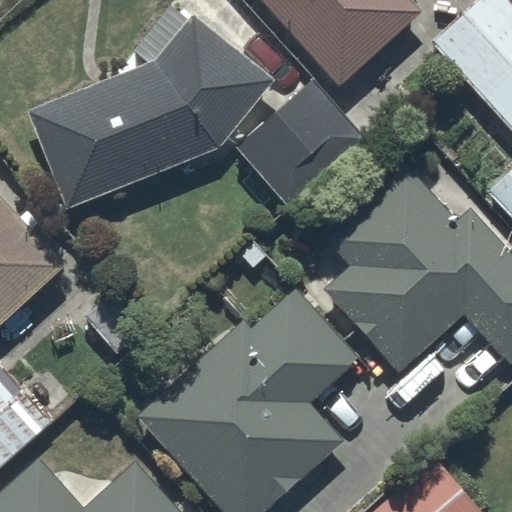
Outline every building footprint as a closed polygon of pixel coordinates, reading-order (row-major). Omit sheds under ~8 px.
[(406,0),(252,0),(337,95),(423,19),(406,0)] [(511,6),(506,0),(478,0),(427,47),(511,141),(511,6)] [(147,68),(25,116),(64,218),(214,160),(230,138),(270,91),(171,8),(131,55),(147,68)] [(313,87),(232,152),(284,217),(365,151),(313,87)] [(410,172),(325,244),(348,272),(321,295),(396,383),(466,324),(505,371),(511,365),(511,248),(504,255),(466,210),(452,222),(410,172)] [(511,174),(486,198),(511,225),(511,174)] [(0,333),(66,274),(0,200),(0,333)] [(243,326),(134,419),(213,511),(273,511),(345,452),(308,409),(360,365),(297,291),(249,333),(243,326)] [(0,365),(0,472),(53,422),(0,365)] [(84,511),(38,461),(0,495),(0,511),(175,511),(135,467),(85,511),(84,511)] [(477,511),(437,462),(374,511),(477,511)]
